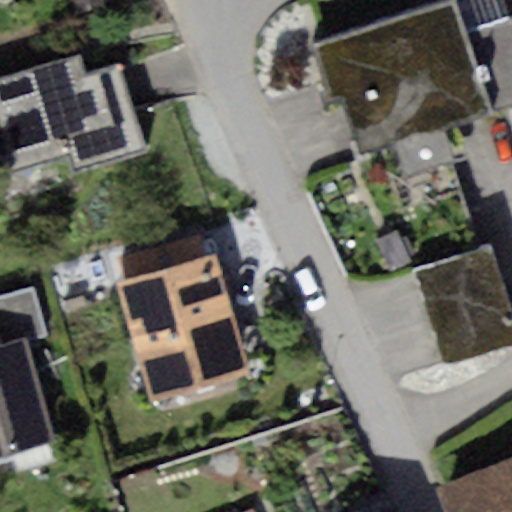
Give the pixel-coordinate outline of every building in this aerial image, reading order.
[(458,5),(319,52),(355,160),(511,107),(511,22),(469,37),(458,5)] [(78,66),(0,89),(0,143),(10,177),(71,159),(82,177),(149,157),(123,71),(84,83),(78,66)] [(405,261),(476,236),(464,202),(393,227),(405,261)] [(511,294),(499,248),(416,271),(444,368),(511,348),(511,294)] [(145,400),(250,372),(218,255),(113,284),(145,400)] [(36,291),(0,296),(0,335),(41,329),(36,291)] [(27,343),(0,350),(0,450),(53,437),(27,343)] [(511,511),(511,462),(441,490),(449,511),(511,511)]
